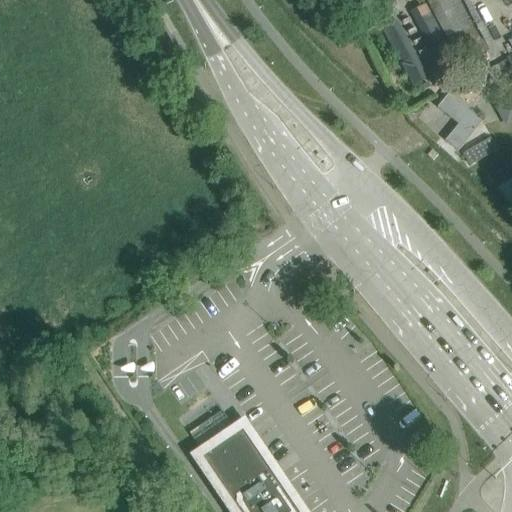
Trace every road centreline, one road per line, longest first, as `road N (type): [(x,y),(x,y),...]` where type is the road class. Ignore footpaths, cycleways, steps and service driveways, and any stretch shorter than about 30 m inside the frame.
road 1 (tertiary): [(188,0),(247,115),(511,418)]
road 2 (tertiary): [(511,341),(248,61),(202,0)]
